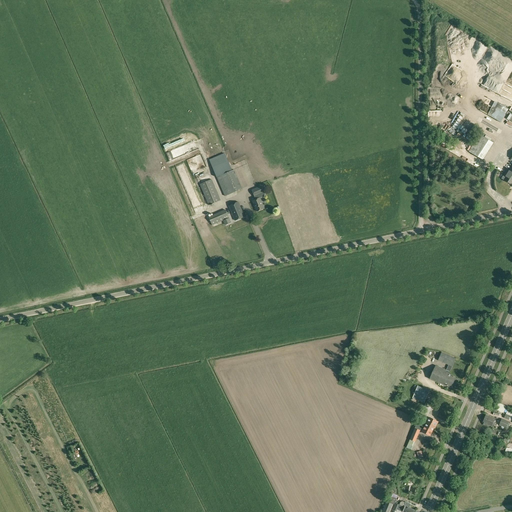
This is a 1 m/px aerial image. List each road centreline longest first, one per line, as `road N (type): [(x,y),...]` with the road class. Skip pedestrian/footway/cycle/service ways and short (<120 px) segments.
road 1 (unclassified): [(419,231),(0,319)]
road 2 (unclassified): [(414,0),(419,231)]
road 3 (secondary): [(428,511),(511,314)]
